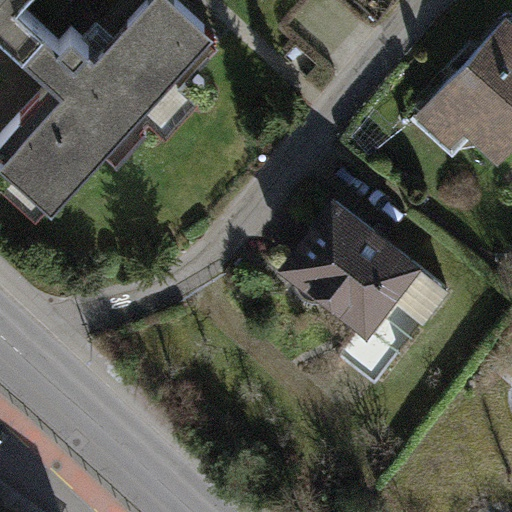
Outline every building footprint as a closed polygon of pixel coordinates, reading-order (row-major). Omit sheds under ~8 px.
[(218,36),(178,0),(147,0),(100,52),(71,26),(59,38),(46,26),(24,50),(52,76),(0,133),(0,145),(51,192),(100,139),(117,155),(146,124),(142,120),(218,36)] [(0,0),(0,28),(24,50),(46,26),(18,1),(19,0),(0,0)] [(511,139),(511,24),(506,19),(435,95),(499,153),(511,139)] [(447,285),(334,198),(287,259),(298,267),(296,273),(296,280),(299,286),(303,291),(309,295),(316,296),(324,295),(331,292),(365,319),(340,351),(375,378),(447,285)] [(48,511),(0,477),(0,505),(9,511),(48,511)]
